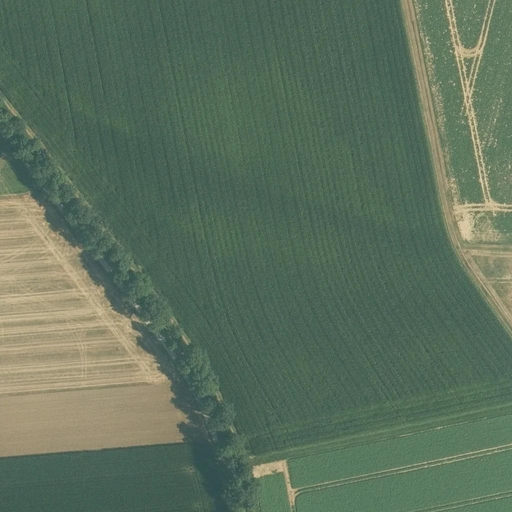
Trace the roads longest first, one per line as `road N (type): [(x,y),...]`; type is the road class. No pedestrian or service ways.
road 1 (track): [(255,511),(208,376),(0,100)]
road 2 (track): [(0,137),(191,387),(232,511)]
road 3 (track): [(511,334),(457,241),(411,0)]
road 4 (track): [(511,410),(245,470)]
